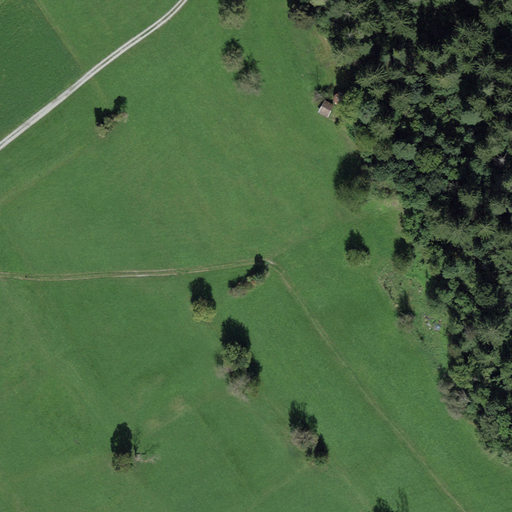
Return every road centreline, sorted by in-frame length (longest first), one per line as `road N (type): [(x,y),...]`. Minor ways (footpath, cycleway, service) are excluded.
road 1 (track): [(0,275),(269,264),(373,405),(469,511)]
road 2 (track): [(0,146),(183,0)]
